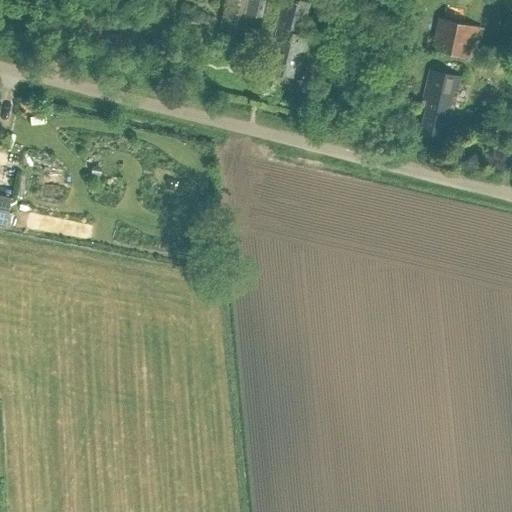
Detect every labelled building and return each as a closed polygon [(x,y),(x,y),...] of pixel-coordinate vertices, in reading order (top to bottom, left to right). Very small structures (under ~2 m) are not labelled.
[(263,17),(266,0),(225,0),(220,28),(243,33),(247,14),(263,17)] [(306,22),(311,2),(302,0),(283,0),(266,70),(294,77),(296,71),(300,72),(310,36),(301,33),(304,22),(306,22)] [(330,21),(336,0),(318,0),(314,17),(330,21)] [(472,57),(479,26),(438,17),(431,48),(472,57)] [(176,66),(178,43),(156,40),(154,63),(176,66)] [(253,53),(255,43),(241,40),(239,50),(253,53)] [(447,138),(461,77),(429,70),(421,107),(426,108),(420,132),(447,138)] [(0,197),(0,224),(7,226),(12,200),(0,197)]
